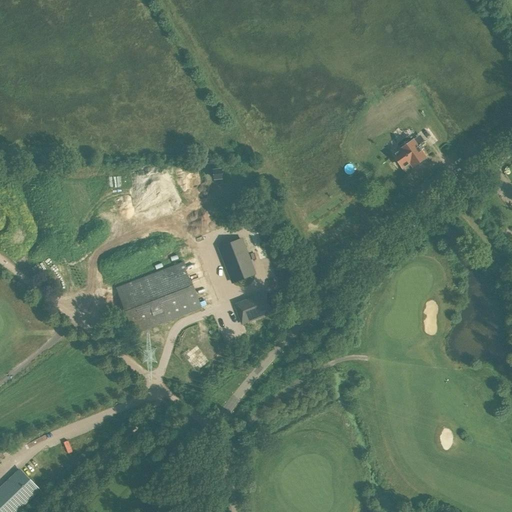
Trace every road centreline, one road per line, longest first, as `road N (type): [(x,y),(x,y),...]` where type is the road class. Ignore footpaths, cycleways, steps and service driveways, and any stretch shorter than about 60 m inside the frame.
road 1 (unclassified): [(209,434),(313,308),(511,144)]
road 2 (unclassified): [(209,434),(0,262)]
